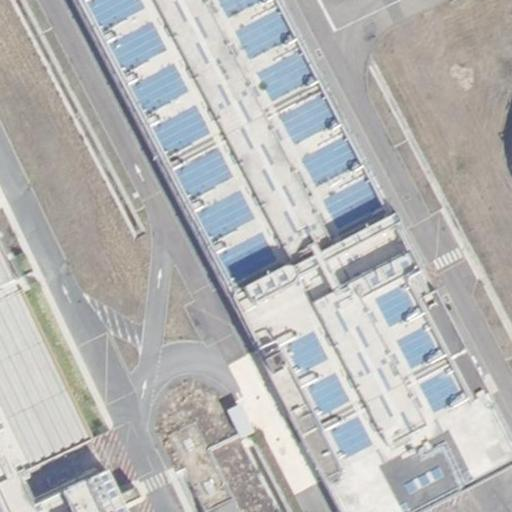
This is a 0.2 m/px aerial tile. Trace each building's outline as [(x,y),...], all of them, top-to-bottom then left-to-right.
[(419,299),(407,275),(418,270),(278,0),(70,0),(226,297),(242,290),(270,343),(254,351),(255,353),(258,352),(270,375),(283,368),(302,406),(287,413),(338,511),(426,511),(511,467),(511,437),(436,290),(419,299)] [(125,511),(0,246),(0,511),(125,511)] [(242,290),(226,297),(254,351),(270,343),(242,290)] [(255,353),(287,413),(302,406),(283,368),(270,375),(258,352),(255,353)] [(246,401),(230,407),(242,437),(258,431),(246,401)] [(214,511),(240,511),(237,501),(214,510),(214,511)]
